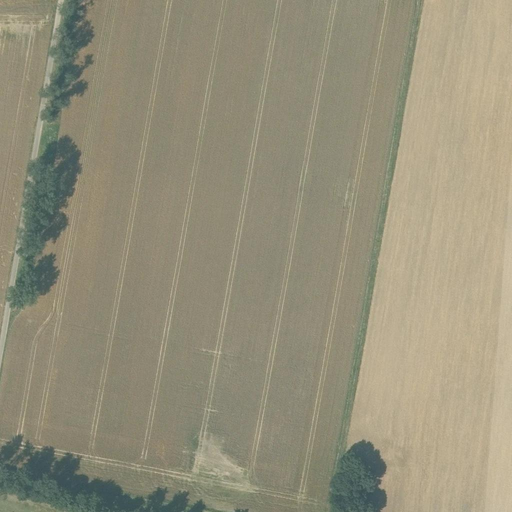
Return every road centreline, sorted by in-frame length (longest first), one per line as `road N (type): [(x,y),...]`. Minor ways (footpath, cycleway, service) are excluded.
road 1 (track): [(326,511),(418,0)]
road 2 (track): [(60,0),(0,345)]
